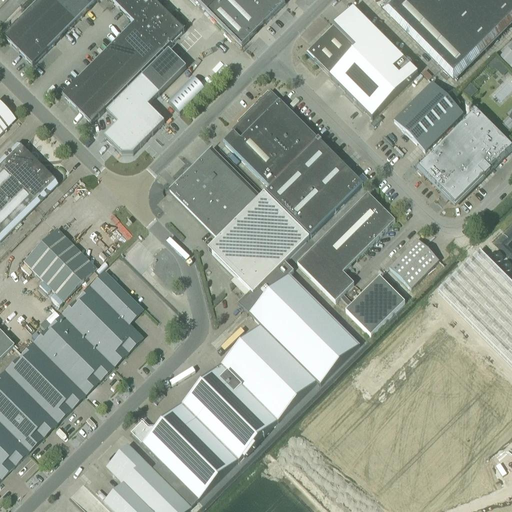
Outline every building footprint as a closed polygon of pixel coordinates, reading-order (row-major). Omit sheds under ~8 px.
[(61,39),(75,25),(50,0),(42,0),(32,11),(61,39)] [(50,0),(75,25),(90,10),(79,0),(50,0)] [(79,0),(90,10),(99,0),(79,0)] [(129,0),(108,0),(119,11),(129,0)] [(134,26),(155,5),(150,0),(129,0),(119,11),(134,26)] [(218,0),(193,0),(206,13),(218,0)] [(242,49),(285,6),(285,5),(279,0),(218,0),(206,13),(242,49)] [(511,0),(397,0),(385,13),(453,81),(511,22),(511,0)] [(149,40),(170,19),(155,5),(134,26),(149,40)] [(47,54),(61,39),(32,11),(18,25),(33,40),(47,54)] [(329,78),(330,79),(372,122),(418,76),(353,11),(333,30),(355,53),(329,78)] [(184,34),(184,33),(170,19),(149,40),(163,55),(184,34)] [(18,54),(33,40),(18,25),(4,39),(18,54)] [(163,55),(149,40),(134,26),(120,40),(149,69),(163,55)] [(314,50),(307,56),(314,63),(322,71),(326,74),(329,78),(355,53),(333,30),(314,50)] [(32,68),(47,54),(33,40),(18,54),(32,68)] [(134,84),(149,69),(120,40),(105,55),(134,84)] [(511,47),(500,59),(511,70),(511,47)] [(168,53),(142,80),(159,97),(186,70),(168,53)] [(120,98),(134,84),(105,55),(91,69),(120,98)] [(106,112),(120,98),(91,69),(77,84),(91,98),(106,112)] [(193,79),(168,104),(179,115),(204,90),(193,79)] [(117,126),(104,140),(121,157),(133,157),(165,125),(148,109),(159,97),(142,80),(106,115),(117,126)] [(77,112),(91,98),(77,84),(62,98),(77,112)] [(463,117),(432,86),(394,123),(425,155),(463,117)] [(468,87),(463,92),(470,100),(478,92),(473,87),(471,89),(468,87)] [(266,194),(310,238),(362,186),(320,144),(322,143),(318,140),(317,141),(279,103),(279,102),(270,93),(231,132),(235,136),(225,145),(270,190),(266,194)] [(91,127),(106,112),(91,98),(77,112),(91,127)] [(0,138),(6,132),(4,130),(5,128),(6,129),(13,121),(0,107),(0,138)] [(466,120),(416,170),(455,209),(468,196),(478,186),(511,152),(504,145),(475,116),(473,113),(466,120)] [(0,243),(57,187),(46,177),(16,146),(0,162),(0,243)] [(212,151),(169,193),(217,241),(208,251),(250,293),(250,294),(257,302),(289,270),(288,268),(285,265),(309,240),(267,198),(263,202),(260,199),(215,154),(212,151)] [(395,224),(368,197),(297,267),(335,305),(340,301),(349,310),(345,313),(371,339),(405,305),(379,280),(352,306),(343,297),(354,287),(343,276),(395,224)] [(436,201),(431,206),(435,209),(439,205),(436,201)] [(96,273),(78,255),(56,233),(23,265),(63,305),(96,273)] [(410,292),(439,263),(417,242),(389,271),(410,292)] [(511,511),(511,286),(479,253),(274,457),(329,511),(511,511)] [(142,424),(131,435),(142,447),(163,468),(199,503),(316,385),(319,388),(359,348),(289,278),(293,274),(289,270),(257,302),(250,294),(238,306),(242,311),(249,318),(260,329),(207,381),(192,397),(154,435),(154,430),(148,430),(142,424)] [(103,276),(61,319),(113,371),(141,343),(127,329),(142,314),(103,276)] [(113,371),(61,319),(52,327),(32,347),(85,399),(113,371)] [(0,361),(13,348),(0,335),(0,361)] [(32,347),(4,375),(56,427),(85,399),(32,347)] [(4,375),(0,379),(0,427),(28,456),(56,427),(4,375)] [(0,483),(28,456),(0,427),(0,483)] [(189,511),(199,503),(163,468),(155,476),(128,449),(107,470),(113,475),(112,476),(112,478),(114,479),(116,479),(124,487),(104,507),(109,511),(189,511)]
